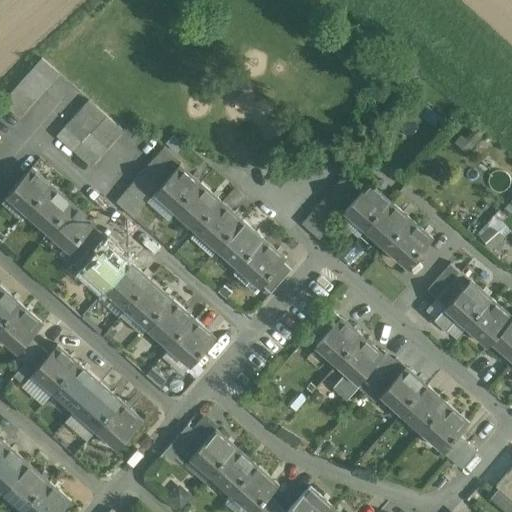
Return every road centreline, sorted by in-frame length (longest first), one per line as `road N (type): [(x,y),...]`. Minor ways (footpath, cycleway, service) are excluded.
road 1 (residential): [(511,436),(448,511),(285,455),(213,391)]
road 2 (residential): [(0,185),(35,143),(260,338)]
road 3 (residential): [(178,416),(0,255)]
road 4 (residential): [(394,317),(511,422)]
road 5 (residential): [(0,404),(108,498)]
